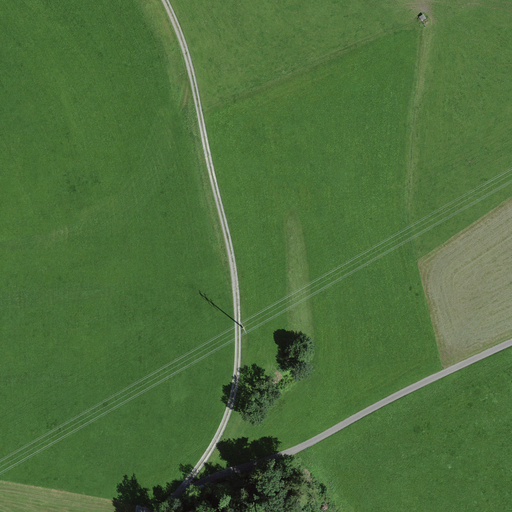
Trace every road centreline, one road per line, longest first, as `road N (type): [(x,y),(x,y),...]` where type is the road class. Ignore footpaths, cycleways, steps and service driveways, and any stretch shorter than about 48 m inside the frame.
road 1 (track): [(175,496),(205,459),(233,398),(238,318),(197,94),(164,0)]
road 2 (track): [(161,511),(175,496),(286,453),(511,344)]
